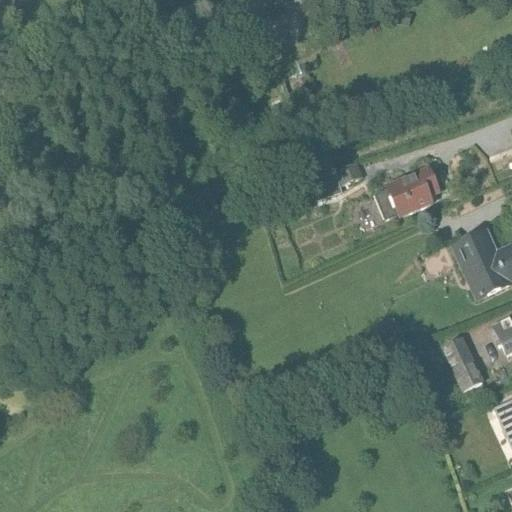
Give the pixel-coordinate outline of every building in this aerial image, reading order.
[(232,43),(252,48),(256,32),(236,27),(232,43)] [(290,87),(310,82),(307,73),(288,79),(290,87)] [(338,176),(343,188),(362,181),(357,169),(338,176)] [(403,220),(430,208),(427,201),(439,196),(429,174),(391,191),(392,193),(374,200),(385,225),(402,218),(403,220)] [(298,209),(341,196),(335,177),(292,190),(298,209)] [(508,285),(511,283),(511,255),(510,251),(496,258),(486,238),(451,254),(459,271),(470,266),(485,299),(509,288),(508,285)] [(387,357),(405,348),(393,323),(375,331),(387,357)] [(509,361),(511,359),(511,323),(495,334),(509,361)] [(462,345),(443,354),(463,396),(483,387),(462,345)] [(511,404),(493,413),(494,416),(495,416),(499,423),(506,438),(511,435),(511,436),(511,404)]
